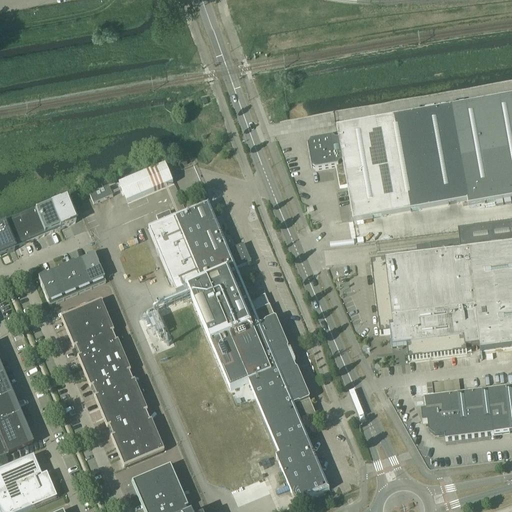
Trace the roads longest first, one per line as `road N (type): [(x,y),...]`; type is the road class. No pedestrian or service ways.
road 1 (unclassified): [(369,421),(201,0)]
road 2 (unclassified): [(123,511),(22,269)]
road 3 (unclassified): [(77,511),(0,328)]
